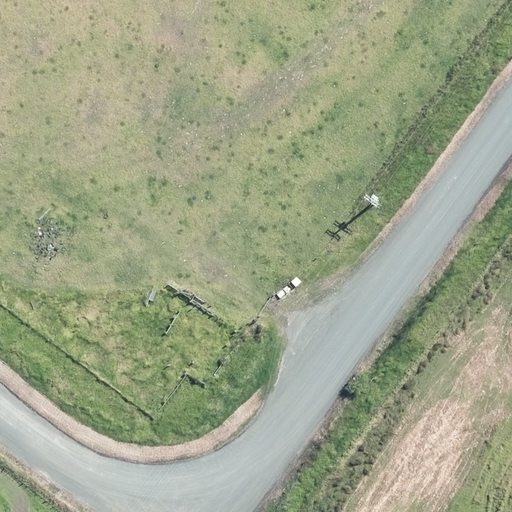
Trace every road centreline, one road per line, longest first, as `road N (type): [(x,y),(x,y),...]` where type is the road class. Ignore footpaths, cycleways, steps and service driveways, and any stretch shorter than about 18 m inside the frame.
road 1 (unclassified): [(218,511),(511,120)]
road 2 (unclassified): [(0,411),(132,511)]
